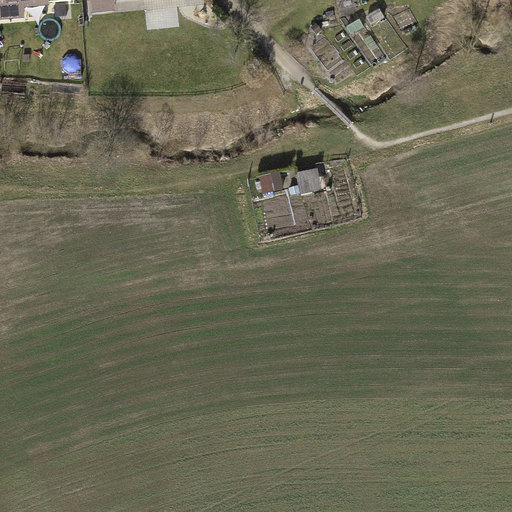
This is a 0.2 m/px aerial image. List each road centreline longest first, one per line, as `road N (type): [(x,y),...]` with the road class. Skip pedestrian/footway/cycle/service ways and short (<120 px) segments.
road 1 (track): [(0,197),(114,199),(342,155),(359,136)]
road 2 (residential): [(223,0),(359,136)]
